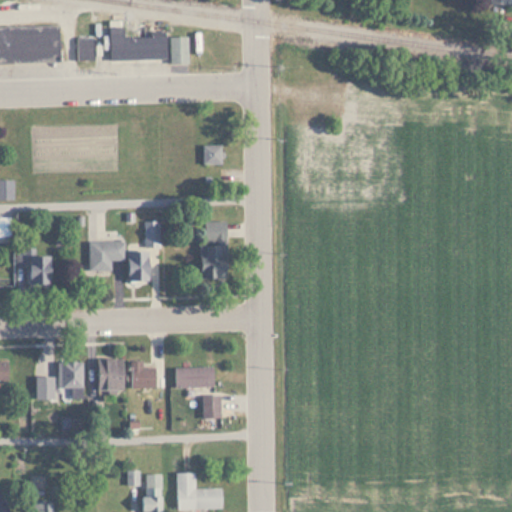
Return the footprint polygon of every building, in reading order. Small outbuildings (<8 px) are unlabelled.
[(505,0),(485,0),(485,12),(505,12),(505,0)] [(0,61),(56,61),(56,26),(0,26),(0,61)] [(120,38),(120,30),(108,30),(108,59),(163,59),(163,38),(120,38)] [(75,59),(91,59),(91,37),(75,37),(75,59)] [(184,38),(166,38),(166,62),(184,62),(184,38)] [(219,164),(219,145),(199,145),(199,164),(219,164)] [(0,179),(10,180),(10,198),(0,198),(0,179)] [(142,221),(156,221),(158,246),(142,246),(142,221)] [(223,221),(201,221),(201,245),(196,245),(196,280),(223,280),(223,221)] [(85,242),(85,274),(108,274),(108,261),(121,261),(121,242),(85,242)] [(45,254),(32,254),(32,249),(17,249),(18,288),(46,288),(45,254)] [(144,280),(144,250),(122,250),(122,280),(144,280)] [(118,359),(93,359),(93,390),(118,390),(118,359)] [(141,361),(127,361),(127,389),(152,389),(152,367),(141,367),(141,361)] [(78,362),(53,362),(53,390),(78,390),(78,362)] [(209,388),(209,367),(171,367),(171,388),(209,388)] [(31,377),(31,399),(51,399),(51,377),(31,377)] [(199,396),(199,418),(217,418),(217,396),(199,396)] [(173,510),(218,510),(218,489),(192,489),(192,473),(173,473),(173,510)] [(157,511),(157,474),(141,474),(141,511),(157,511)] [(48,511),(48,503),(25,503),(25,511),(48,511)]
